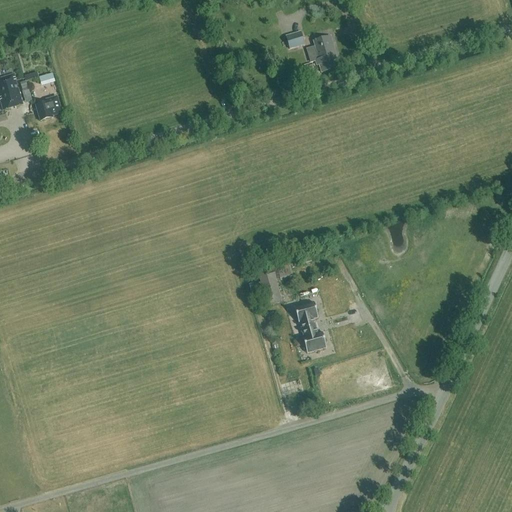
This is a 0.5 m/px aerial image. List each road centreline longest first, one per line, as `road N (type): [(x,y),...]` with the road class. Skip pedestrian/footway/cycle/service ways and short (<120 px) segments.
road 1 (track): [(0,185),(511,30)]
road 2 (track): [(0,511),(414,389),(445,389)]
road 3 (tertiary): [(383,501),(511,245)]
